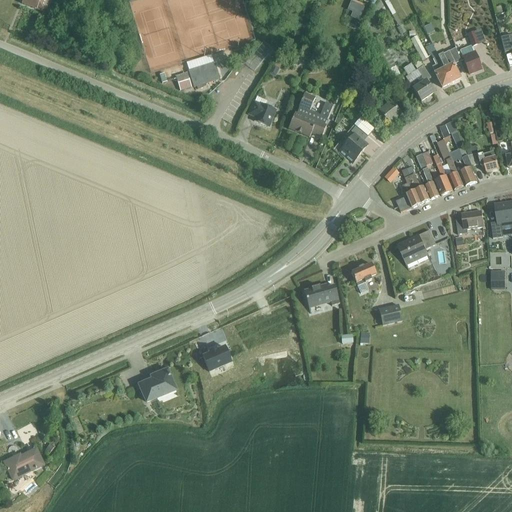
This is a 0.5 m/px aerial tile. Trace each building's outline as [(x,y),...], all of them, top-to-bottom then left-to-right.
[(23,0),(21,5),(36,11),(45,14),(49,2),(50,0),(23,0)] [(353,0),(349,14),(362,18),(367,3),(358,0),(353,0)] [(378,0),(365,25),(369,31),(385,6),(381,0),(378,0)] [(383,0),(398,28),(402,25),(388,0),(383,0)] [(433,23),(427,25),(430,42),(437,40),(433,23)] [(468,37),(472,46),(473,48),(478,46),(474,35),(468,37)] [(511,35),(500,39),(504,54),(511,52),(511,35)] [(410,41),(422,62),(428,59),(416,37),(410,41)] [(436,54),(433,48),(432,45),(425,49),(429,57),(431,57),(436,66),(431,68),(442,89),(451,85),(438,58),(436,54)] [(473,48),(472,46),(460,51),(470,76),(482,71),(473,48)] [(450,52),(438,58),(451,85),(460,80),(453,66),(461,62),(456,50),(450,53),(450,52)] [(405,78),(413,90),(421,103),(433,95),(426,83),(431,80),(419,62),(413,66),(417,71),(415,72),(411,64),(403,70),(407,77),(405,78)] [(202,86),(219,81),(214,65),(189,72),(194,88),(195,91),(203,89),(202,86)] [(269,75),(275,78),(279,70),(273,67),(269,75)] [(378,67),(369,73),(366,69),(358,75),(361,79),(359,81),(363,86),(382,72),(378,67)] [(177,84),(180,92),(191,88),(189,80),(177,84)] [(299,108),(300,108),(297,115),(295,114),(289,130),(310,139),(312,135),(322,139),(327,127),(325,126),(327,119),(328,120),(333,107),(326,104),(321,116),(310,112),(316,99),(305,95),(299,108)] [(254,122),(269,128),(276,112),(261,105),(261,106),(254,103),(249,116),(255,118),(254,122)] [(383,118),(389,126),(401,117),(391,104),(385,109),(381,103),(369,113),(377,122),(383,118)] [(362,116),(356,124),(371,135),(377,127),(362,116)] [(368,138),(355,127),(351,133),(354,135),(339,153),(353,164),(368,146),(363,143),(368,138)] [(464,149),(462,144),(457,132),(452,135),(459,151),(464,149)] [(444,142),(437,144),(445,163),(446,162),(453,176),(449,178),(454,192),(464,188),(444,142)] [(468,157),(472,167),(480,165),(481,169),(485,168),(487,175),(499,171),(496,158),(495,158),(494,153),(478,157),(478,155),(476,149),(466,152),(468,157)] [(423,156),(427,167),(433,164),(428,153),(423,156)] [(425,188),(431,202),(440,198),(434,184),(427,167),(423,156),(416,158),(422,173),(423,172),(429,186),(425,188)] [(434,159),(442,180),(435,183),(441,197),(452,193),(446,178),(438,157),(434,159)] [(472,168),(472,167),(468,157),(462,159),(467,171),(460,174),(466,188),(477,184),(474,177),(476,176),(472,168)] [(421,206),(416,192),(405,167),(402,168),(404,171),(402,173),(407,185),(403,187),(406,196),(407,198),(402,201),(407,212),(412,209),(412,210),(421,206)] [(425,188),(421,190),(415,176),(412,168),(407,170),(405,167),(416,192),(421,206),(431,202),(425,188)] [(491,224),(493,240),(503,239),(501,226),(511,224),(511,203),(494,206),(497,223),(491,224)] [(456,221),(458,236),(468,235),(467,231),(484,229),(482,213),(462,216),(462,221),(456,221)] [(426,251),(436,246),(430,232),(413,240),(412,241),(412,242),(398,248),(405,265),(428,255),(426,251)] [(370,278),(376,276),(371,265),(351,274),(357,288),(358,287),(365,284),(372,281),(370,278)] [(504,273),(492,273),(492,291),(504,291),(504,273)] [(365,284),(358,287),(361,294),(368,291),(365,284)] [(332,307),(339,305),(335,288),(328,290),(327,286),(320,288),(319,287),(311,289),(312,290),(304,293),(309,309),(330,303),(332,307)] [(378,311),(382,327),(402,323),(398,307),(378,311)] [(361,333),(360,344),(369,345),(370,334),(361,333)] [(352,336),(341,336),(342,345),(353,344),(352,336)] [(288,341),(244,353),(247,365),(290,354),(288,341)] [(225,347),(202,357),(209,373),(232,363),(225,347)] [(139,386),(146,403),(176,390),(167,371),(151,378),(153,381),(139,386)] [(22,477),(44,466),(36,450),(15,460),(14,459),(4,464),(11,477),(20,473),(22,477)]
